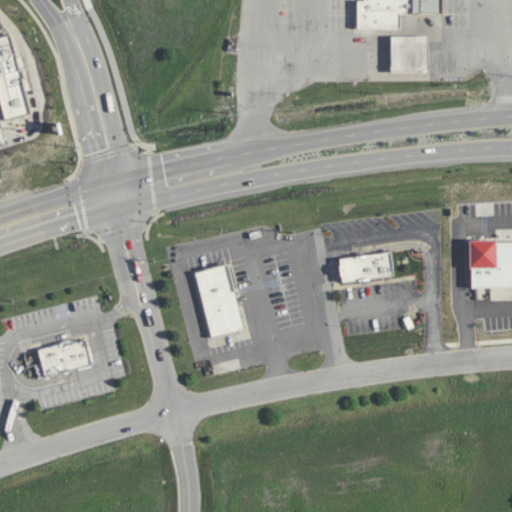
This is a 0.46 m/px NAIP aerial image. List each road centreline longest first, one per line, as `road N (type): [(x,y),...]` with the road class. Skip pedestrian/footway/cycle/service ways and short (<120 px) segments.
road 1 (residential): [(0,465),(279,387),(511,357)]
road 2 (secondary): [(511,113),(201,159),(168,166),(132,192)]
road 3 (secondary): [(132,192),(174,194),(325,164),(511,142)]
road 4 (residential): [(132,192),(98,45),(71,12)]
road 5 (residential): [(71,12),(112,197)]
